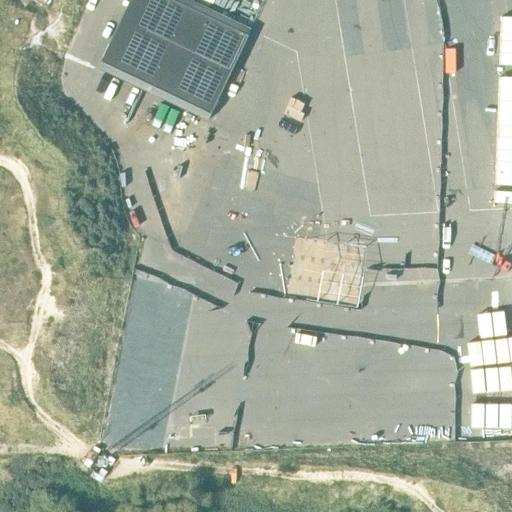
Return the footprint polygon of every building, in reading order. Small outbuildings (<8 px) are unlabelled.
[(186,0),(128,0),(96,68),(208,121),(250,30),(186,0)] [(474,75),(495,31),(485,27),(465,71),(474,75)] [(227,281),(321,318),(345,260),(250,222),(227,281)] [(503,315),(450,319),(453,352),(492,349),(490,332),(504,330),(503,315)] [(455,368),(507,366),(507,357),(454,359),(455,368)] [(295,443),(294,387),(239,389),(239,402),(235,402),(236,444),(295,443)]
